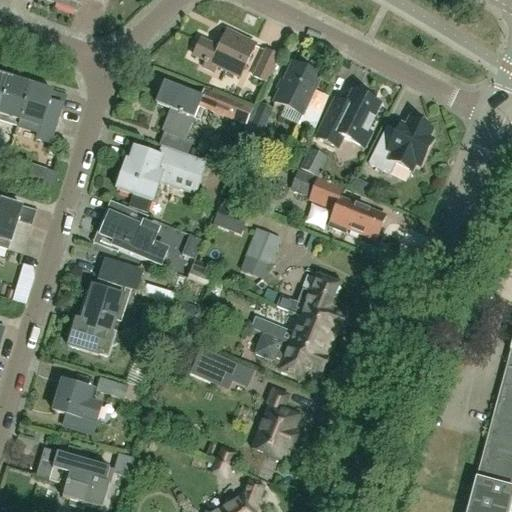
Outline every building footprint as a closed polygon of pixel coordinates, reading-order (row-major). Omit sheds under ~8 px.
[(55,0),(54,4),(77,12),(79,7),(81,0),(91,0),(102,4),(103,0),(55,0)] [(255,47),(225,33),(217,50),(199,42),(193,56),(205,62),(202,69),(213,75),(216,68),(240,79),(255,47)] [(265,50),(251,79),(265,85),(279,57),(265,50)] [(326,100),(313,94),(320,79),(291,65),(273,104),(302,117),(299,125),(314,131),(326,100)] [(0,107),(9,80),(0,77),(0,107)] [(30,87),(9,80),(0,107),(0,122),(17,128),(30,87)] [(187,159),(188,158),(192,144),(186,142),(194,119),(194,118),(198,108),(245,126),(251,111),(204,92),(201,99),(164,85),(156,105),(169,111),(161,133),(163,134),(159,147),(162,148),(161,150),(187,159)] [(51,94),(30,87),(17,128),(38,135),(36,140),(46,143),(46,144),(49,145),(60,112),(65,98),(51,94)] [(328,115),(315,140),(337,150),(342,140),(363,150),(370,135),(366,133),(379,107),(368,102),(367,98),(359,94),(355,95),(352,93),(339,120),(328,115)] [(253,151),(272,112),(260,106),(247,133),(245,132),(239,144),(253,151)] [(380,140),(366,165),(388,176),(394,165),(410,174),(414,167),(418,169),(432,142),(428,140),(431,133),(408,122),(405,129),(401,126),(390,146),(380,140)] [(327,157),(309,148),(299,167),(317,176),(327,157)] [(187,159),(161,150),(158,158),(133,150),(128,163),(125,162),(115,192),(132,198),(128,210),(147,217),(151,205),(152,205),(159,183),(173,188),(195,196),(206,164),(188,158),(187,159)] [(48,171),(44,186),(48,187),(53,189),(58,174),(53,172),(48,171)] [(307,204),(333,213),(327,228),(345,236),(347,231),(376,243),(386,218),(340,199),(343,190),(297,173),(291,191),(310,198),(307,204)] [(0,202),(0,249),(7,252),(10,244),(10,245),(15,230),(23,232),(25,225),(30,227),(34,214),(21,210),(21,209),(0,202)] [(212,227),(240,237),(248,215),(221,205),(212,227)] [(143,227),(141,229),(109,215),(99,238),(119,246),(117,252),(161,269),(167,253),(159,249),(164,235),(143,227)] [(280,242),(255,232),(245,259),(270,268),(280,242)] [(189,237),(181,256),(194,262),(202,242),(189,237)] [(140,274),(105,262),(98,282),(101,283),(98,291),(91,289),(80,323),(76,322),(67,348),(96,357),(97,355),(106,358),(114,335),(110,334),(114,322),(119,323),(126,302),(121,301),(124,290),(134,294),(140,274)] [(190,273),(186,281),(206,288),(209,280),(190,273)] [(300,319),(338,334),(345,317),(332,310),(331,307),(338,287),(316,278),(310,293),(303,290),(297,304),(280,297),(275,309),(300,319)] [(171,306),(174,295),(150,287),(146,298),(171,306)] [(338,334),(300,319),(294,334),(255,320),(251,332),(289,346),(289,347),(327,362),(338,334)] [(475,480),(466,511),(507,511),(511,499),(511,339),(508,353),(510,354),(476,481),(475,480)] [(327,362),(289,347),(279,371),(300,381),(303,376),(307,374),(312,374),(320,378),(327,362)] [(247,388),(254,373),(202,351),(192,374),(210,382),(214,374),(247,388)] [(97,393),(132,402),(135,389),(100,380),(97,393)] [(95,426),(100,407),(89,404),(93,393),(61,383),(52,413),(66,417),(62,430),(91,438),(95,426)] [(266,404),(269,406),(250,449),(257,452),(256,453),(266,457),(268,461),(275,464),(281,461),(284,456),(287,457),(298,434),(294,432),(300,419),(282,412),(288,398),(272,391),(266,404)] [(235,456),(221,450),(216,462),(230,468),(235,456)] [(65,457),(44,451),(36,479),(65,488),(62,500),(70,502),(68,507),(83,511),(84,507),(102,511),(112,475),(114,471),(79,461),(81,457),(67,453),(65,457)] [(114,471),(112,475),(127,480),(132,461),(118,457),(114,471)] [(230,468),(216,462),(210,475),(225,481),(230,468)] [(244,498),(219,511),(253,511),(263,489),(249,484),(244,498)]
